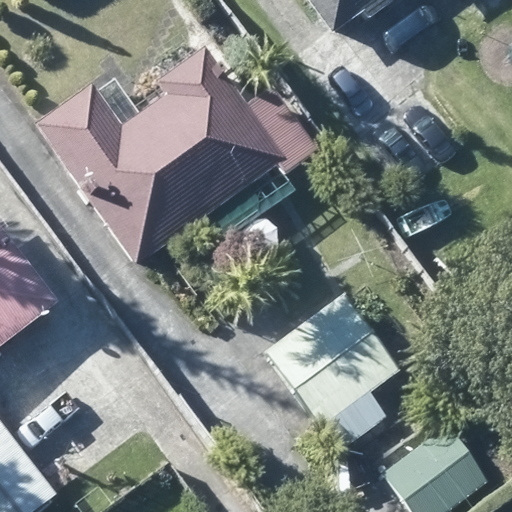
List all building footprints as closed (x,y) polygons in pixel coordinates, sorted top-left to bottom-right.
[(306,0),(336,40),(369,16),(374,22),(395,6),(391,0),(306,0)] [(276,85),(253,101),(249,104),(207,45),(197,51),(157,80),(168,95),(150,108),(141,114),(117,81),(99,94),(92,85),(38,124),(141,266),(206,218),(280,165),(287,175),(323,151),(276,85)] [(362,138),(441,236),(504,185),(427,86),(362,138)] [(0,345),(59,301),(0,222),(0,345)] [(267,354),(318,423),(340,452),(390,414),(373,392),(402,370),(346,295),(339,299),(296,332),(267,354)] [(384,472),(413,511),(446,511),(491,481),(450,424),(384,472)] [(0,511),(43,511),(52,506),(0,430),(0,511)]
